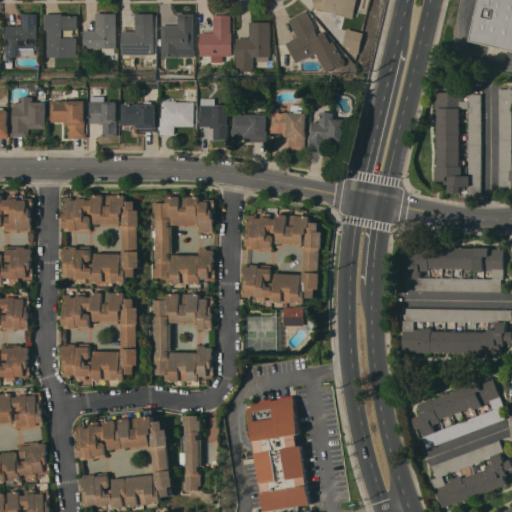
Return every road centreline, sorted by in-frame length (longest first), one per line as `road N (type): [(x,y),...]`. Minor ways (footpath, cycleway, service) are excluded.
road 1 (residential): [(233,173),(229,389),(207,404),(135,398),(66,408)]
road 2 (residential): [(357,201),(233,173),(0,169)]
road 3 (residential): [(46,170),(41,345),(66,408),(75,511)]
road 4 (primary): [(357,201),(350,364),(383,509)]
road 5 (primary): [(407,499),(380,398),(373,288)]
road 6 (primary): [(382,206),(432,0)]
road 7 (primary): [(395,41),(357,201)]
road 8 (residential): [(491,85),(492,221)]
road 9 (residential): [(511,221),(382,206)]
